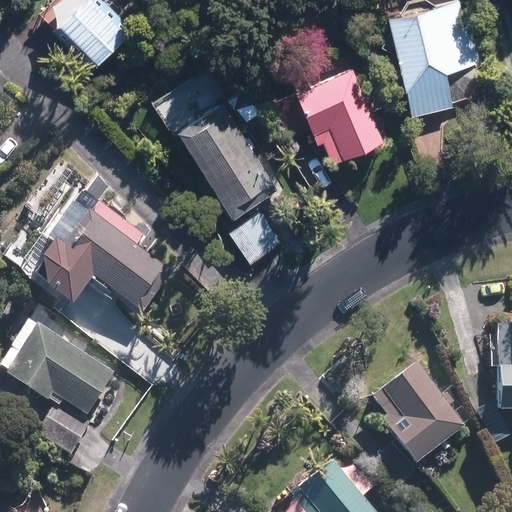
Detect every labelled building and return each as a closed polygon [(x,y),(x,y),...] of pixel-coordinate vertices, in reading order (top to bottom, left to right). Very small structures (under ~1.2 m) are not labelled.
[(100,0),(70,0),(49,21),(93,67),(130,31),(100,0)] [(478,61),(463,0),(454,0),(383,17),(406,116),(450,105),(448,101),(479,94),(471,63),(478,61)] [(347,60),(289,83),(314,147),(319,145),(326,162),(379,141),(347,60)] [(219,102),(174,131),(229,217),(274,189),(219,102)] [(81,194),(72,208),(65,204),(41,240),(48,244),(38,259),(42,291),(66,307),(85,279),(140,316),(169,273),(133,249),(142,235),(81,194)] [(23,322),(0,358),(0,376),(44,403),(48,396),(83,417),(109,375),(23,322)] [(488,336),(488,369),(494,370),(493,413),(511,413),(511,324),(494,325),(494,336),(488,336)] [(414,365),(372,398),(387,417),(381,422),(396,442),(373,460),(396,490),(423,469),(419,464),(464,427),(414,365)] [(50,404),(32,435),(69,455),(86,424),(50,404)] [(372,511),(361,499),(375,487),(352,460),(338,472),(328,461),(286,497),(274,511),(372,511)]
